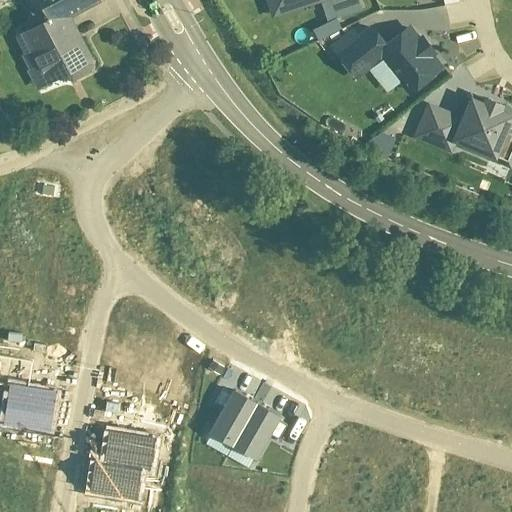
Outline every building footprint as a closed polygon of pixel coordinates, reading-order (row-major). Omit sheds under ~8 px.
[(96,7),(92,0),(32,0),(41,16),(50,32),(62,26),(96,7)] [(263,0),(272,26),(319,12),(324,27),(360,16),(355,0),(263,0)] [(388,7),(329,53),(357,88),(378,71),(402,102),(440,72),(388,7)] [(50,32),(41,16),(13,32),(42,85),(82,63),(62,26),(50,32)] [(459,109),(425,94),(407,133),(453,153),(455,148),(505,170),(511,153),(511,126),(511,122),(511,103),(505,101),(508,95),(478,82),(474,89),(469,87),(459,109)] [(151,407),(158,361),(118,355),(116,370),(110,369),(108,387),(112,387),(110,401),(151,407)] [(4,423),(48,430),(53,394),(10,387),(4,423)] [(256,403),(232,389),(207,431),(232,445),(256,403)] [(280,417),(256,403),(232,445),(256,459),(280,417)]
